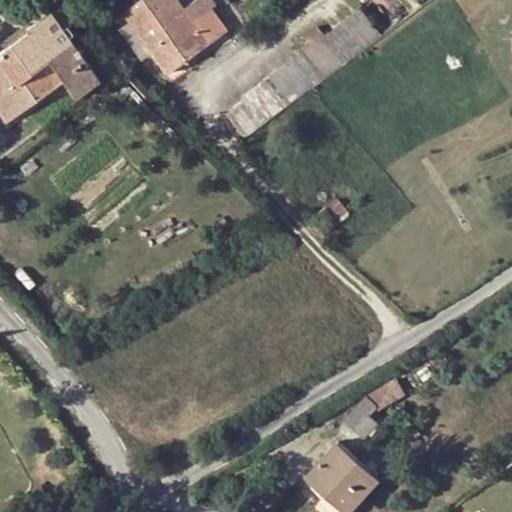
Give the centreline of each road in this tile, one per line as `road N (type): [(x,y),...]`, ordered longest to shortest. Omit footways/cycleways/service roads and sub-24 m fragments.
road 1 (unclassified): [(145,498),(188,483),(511,274)]
road 2 (unclassified): [(145,498),(54,357),(0,304)]
